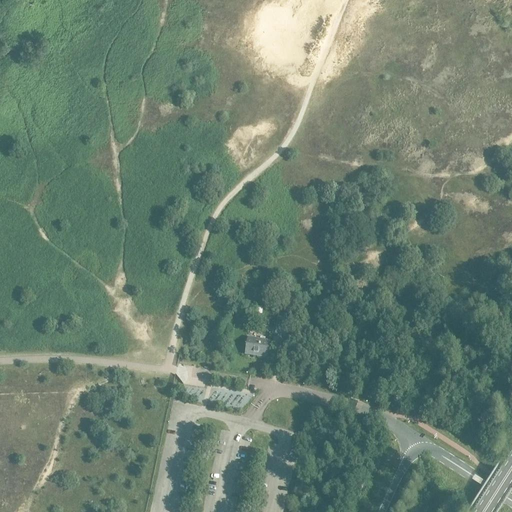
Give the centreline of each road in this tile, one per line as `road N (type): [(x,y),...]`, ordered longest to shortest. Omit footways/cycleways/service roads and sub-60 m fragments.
road 1 (track): [(167,369),(212,220),(292,134),(347,0)]
road 2 (unclassified): [(428,449),(378,415),(274,387)]
road 3 (track): [(167,369),(0,360)]
